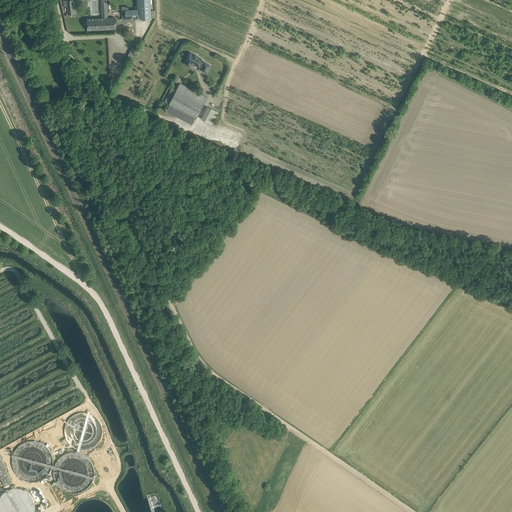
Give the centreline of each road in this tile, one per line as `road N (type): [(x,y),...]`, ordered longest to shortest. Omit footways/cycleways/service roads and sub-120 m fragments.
road 1 (track): [(413,511),(199,361),(61,66),(65,44)]
road 2 (track): [(197,511),(99,301),(0,226)]
